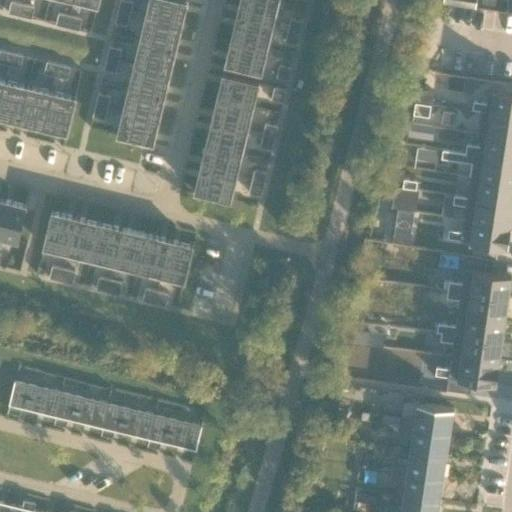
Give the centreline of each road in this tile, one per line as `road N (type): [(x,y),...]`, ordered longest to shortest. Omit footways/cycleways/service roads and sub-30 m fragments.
road 1 (residential): [(253,511),(328,252)]
road 2 (residential): [(328,252),(391,0)]
road 3 (residential): [(164,211),(218,0)]
road 4 (residential): [(164,211),(328,252)]
road 5 (residential): [(0,172),(164,211)]
